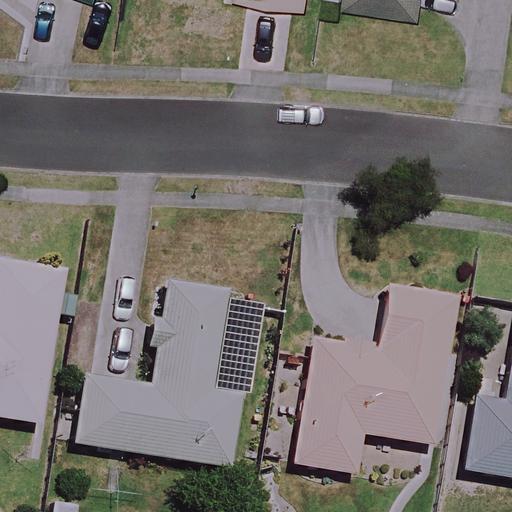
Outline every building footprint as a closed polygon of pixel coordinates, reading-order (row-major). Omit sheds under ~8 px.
[(236,0),(309,10),(310,0),(236,0)] [(346,0),(346,8),(421,20),(424,0),(346,0)] [(0,422),(39,429),(62,275),(0,265),(0,422)] [(225,295),(162,285),(145,387),(83,377),(71,447),(228,472),(240,400),(209,394),(225,295)] [(455,300),(382,291),(374,352),(308,343),(292,470),(353,478),(359,439),(436,449),(455,300)] [(511,333),(501,410),(471,406),(461,475),(511,482),(511,333)] [(75,511),(76,506),(48,502),(46,511),(75,511)]
